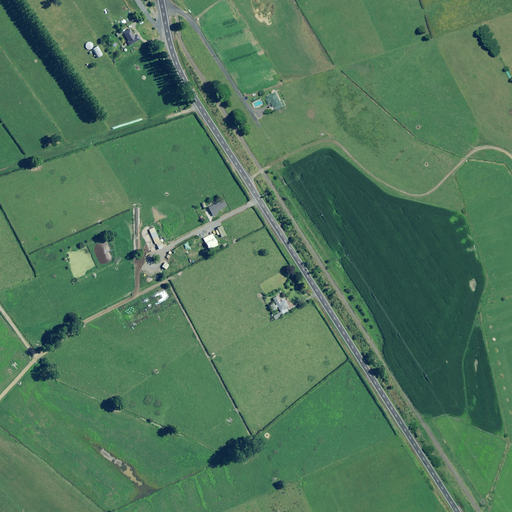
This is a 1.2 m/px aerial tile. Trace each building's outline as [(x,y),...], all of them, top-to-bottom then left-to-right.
[(117,37),(123,33),(128,41),(127,42),(128,44),(124,46),(126,48),(140,39),(137,34),(134,36),(130,28),(127,30),(126,28),(122,31),(121,30),(115,33),(117,37)] [(103,55),(98,46),(92,49),(98,58),(103,55)] [(281,101),(276,89),(271,91),(272,94),(268,96),(269,99),(267,100),(269,104),(272,103),(274,107),(274,106),(276,111),(286,106),(284,100),(281,101)] [(226,207),(222,200),(208,207),(212,217),(217,214),(216,212),(226,207)] [(226,235),(221,226),(217,228),(217,230),(215,231),(217,235),(220,234),(221,237),(226,235)] [(159,241),(153,228),(149,230),(155,244),(156,244),(158,250),(164,247),(162,242),(160,243),(159,241)] [(218,245),(212,234),(203,238),(208,250),(218,245)] [(280,312),(273,317),(275,320),(283,315),(282,314),(288,311),(286,308),(288,307),(284,300),(280,302),(276,297),(272,299),(276,305),(275,306),(273,303),(269,306),(272,311),(278,308),(280,312)] [(178,318),(172,310),(169,313),(175,320),(178,318)]
